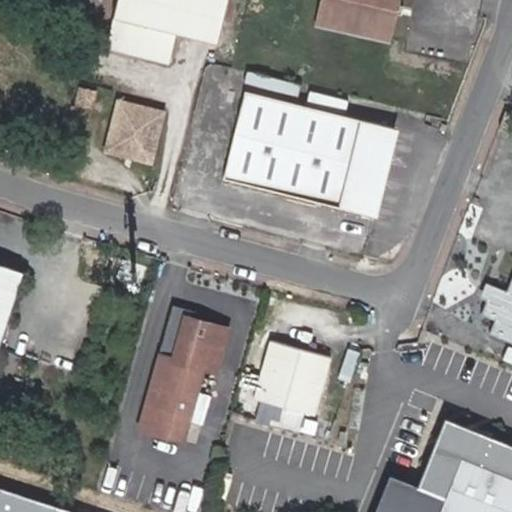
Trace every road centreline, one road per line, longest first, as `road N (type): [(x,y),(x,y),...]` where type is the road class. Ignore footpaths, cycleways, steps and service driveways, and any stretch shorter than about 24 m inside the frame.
road 1 (residential): [(0,182),(396,291),(420,266),(511,23)]
road 2 (unknown): [(172,286),(127,441),(153,462),(182,469),(198,461),(235,315),(229,307)]
road 3 (unknown): [(262,469),(347,489),(367,483),(382,465),(406,357)]
